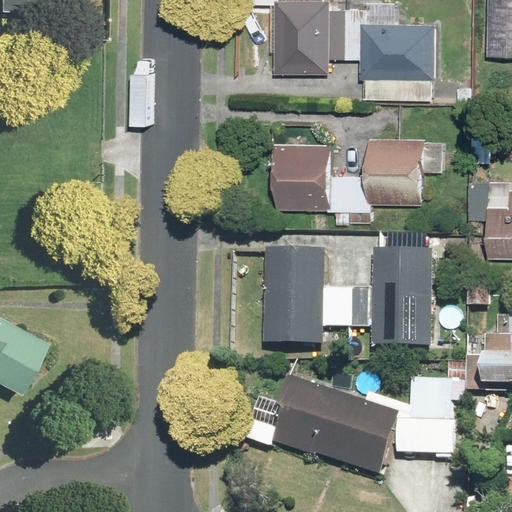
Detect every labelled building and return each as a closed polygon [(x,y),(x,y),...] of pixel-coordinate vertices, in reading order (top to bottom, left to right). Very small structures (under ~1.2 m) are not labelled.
[(70,0),(0,0),(1,17),(70,18),(70,0)] [(511,0),(486,0),(486,60),(511,60),(511,0)] [(330,1),(277,1),(277,74),(338,75),(338,60),(345,60),(345,10),(330,10),(330,1)] [(363,26),(360,79),(366,79),(365,99),(429,102),(430,81),(433,81),(435,29),(363,26)] [(497,163),(499,134),(481,133),(480,162),(497,163)] [(284,138),(284,211),(387,211),(387,203),(437,203),(437,139),(375,139),(375,169),(344,169),(344,139),(284,138)] [(497,220),(496,257),(511,257),(511,176),(475,175),(474,219),(497,220)] [(336,246),(272,245),(271,342),(336,342),(336,328),(378,329),(378,343),(443,343),(444,247),(379,246),(378,284),(336,283),(336,246)] [(477,276),(476,307),(499,308),(500,276),(477,276)] [(0,309),(0,384),(22,397),(54,340),(0,309)] [(480,350),(472,350),(472,385),(511,385),(511,332),(480,332),(480,350)] [(301,374),(281,435),(395,473),(415,413),(301,374)] [(469,375),(418,374),(418,420),(468,420),(469,375)]
